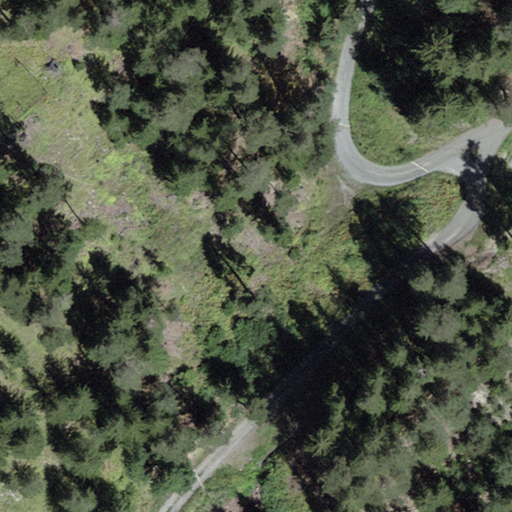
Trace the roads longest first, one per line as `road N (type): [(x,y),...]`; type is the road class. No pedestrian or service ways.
road 1 (track): [(162,511),(316,345),(386,288),(464,250),(475,220),(473,185),(458,165),(433,158)]
road 2 (track): [(367,0),(348,60),(343,134),(371,169),(433,158)]
